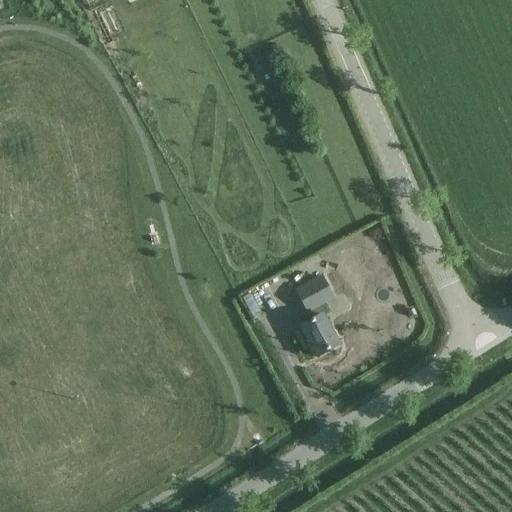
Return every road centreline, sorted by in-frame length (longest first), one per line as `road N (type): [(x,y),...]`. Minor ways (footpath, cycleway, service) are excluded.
road 1 (tertiary): [(480,340),(442,274),(323,0)]
road 2 (tertiary): [(212,511),(480,340)]
